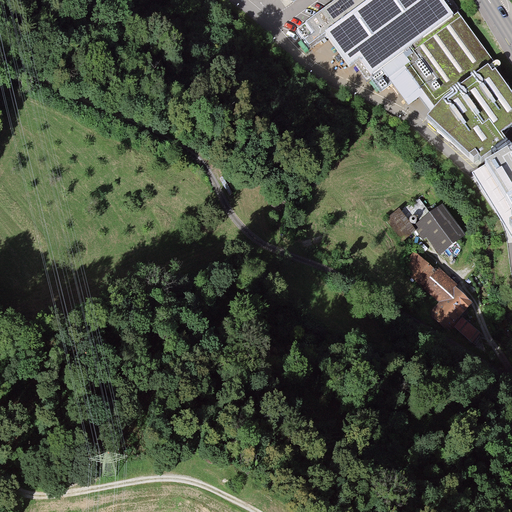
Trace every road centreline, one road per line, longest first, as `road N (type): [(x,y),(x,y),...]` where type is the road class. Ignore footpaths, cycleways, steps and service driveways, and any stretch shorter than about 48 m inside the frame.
road 1 (track): [(0,63),(191,155),(216,182),(241,231),(264,250),(340,278),(511,381)]
road 2 (track): [(0,482),(34,497),(192,480),(259,511)]
road 3 (track): [(448,269),(511,374)]
